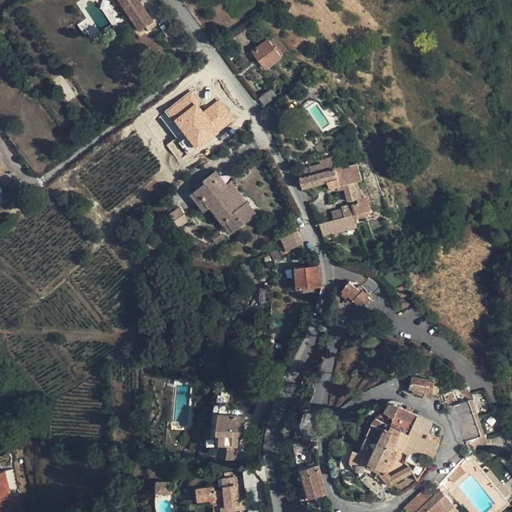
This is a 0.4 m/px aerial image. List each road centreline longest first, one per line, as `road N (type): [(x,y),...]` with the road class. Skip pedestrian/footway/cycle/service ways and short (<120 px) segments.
road 1 (unclassified): [(176,0),(267,130),(331,281),(295,362),(278,430),(281,511)]
road 2 (unknown): [(322,250),(357,267),(438,337),(449,361),(451,445),(442,458),(393,496),(368,489),(345,469)]
